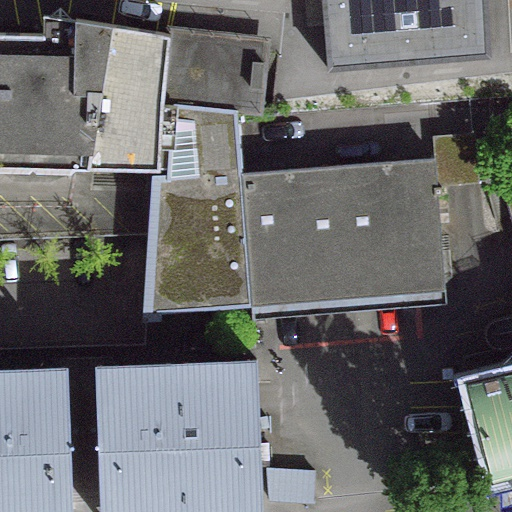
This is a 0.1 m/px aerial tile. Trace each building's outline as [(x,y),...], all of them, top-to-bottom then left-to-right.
[(324,0),(334,68),(493,55),(489,0),(324,0)] [(0,33),(0,171),(25,172),(28,169),(32,172),(67,173),(72,168),(72,166),(156,169),(160,104),(168,40),(168,36),(71,19),(72,35),(0,33)] [(264,50),(168,40),(160,104),(234,112),(258,115),(258,110),(264,50)] [(234,112),(160,104),(156,169),(163,169),(163,177),(153,177),(143,316),(157,315),(156,312),(248,304),(246,284),(238,173),(234,119),(234,112)] [(473,155),(238,173),(246,284),(439,269),(432,182),(475,179),(473,155)] [(166,364),(92,366),(97,511),(171,511),(171,504),(183,504),(183,511),(257,511),(252,360),(178,363),(179,383),(171,383),(167,383),(166,364)] [(0,511),(67,511),(62,367),(0,369),(0,511)] [(511,367),(463,380),(495,497),(511,492),(511,367)]
